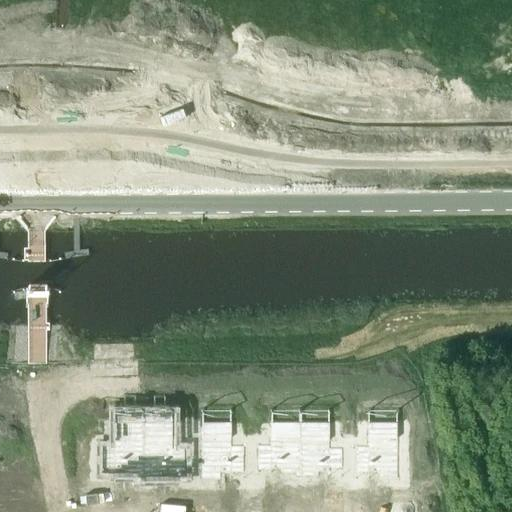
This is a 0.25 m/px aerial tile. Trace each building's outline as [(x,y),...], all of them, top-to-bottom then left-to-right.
[(100,455),(100,465),(113,465),(113,473),(143,473),(143,410),(113,410),(113,455),(100,455)] [(143,473),(143,476),(173,476),(173,468),(186,468),(186,458),(173,458),(173,410),(143,410),(143,473)] [(200,410),(200,478),(231,478),(231,466),(244,466),(244,456),(231,456),(231,410),(200,410)] [(257,455),(257,465),(270,465),(270,473),(300,473),(300,410),(270,410),(270,455),(257,455)] [(300,473),(300,476),(330,476),(330,468),(343,468),(343,458),(330,458),(330,410),(300,410),(300,473)] [(355,456),(355,466),(369,466),(369,478),(399,478),(399,410),(369,410),(369,456),(355,456)]
